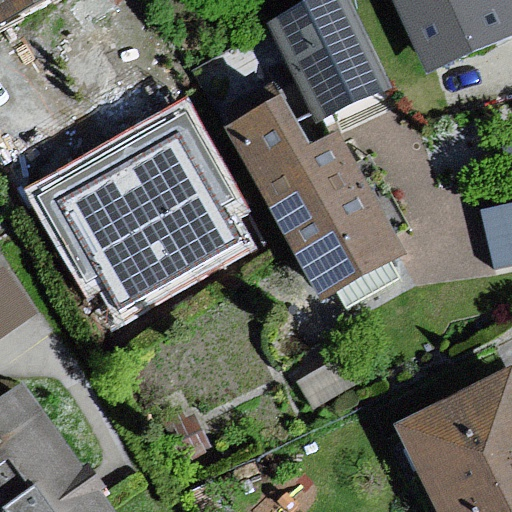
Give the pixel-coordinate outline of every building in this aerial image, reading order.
[(0,0),(0,47),(99,0),(0,0)] [(511,0),(401,0),(439,71),(511,38),(511,0)] [(350,4),(274,36),(327,129),(394,100),(350,4)] [(301,109),(239,144),(328,314),(419,265),(351,149),(330,158),(301,109)] [(511,130),(485,136),(496,191),(511,187),(511,130)] [(511,202),(481,209),(492,264),(511,260),(511,202)] [(1,263),(0,264),(0,335),(35,312),(1,263)] [(511,511),(511,363),(391,419),(434,511),(511,511)] [(110,511),(17,379),(0,390),(0,511),(110,511)]
